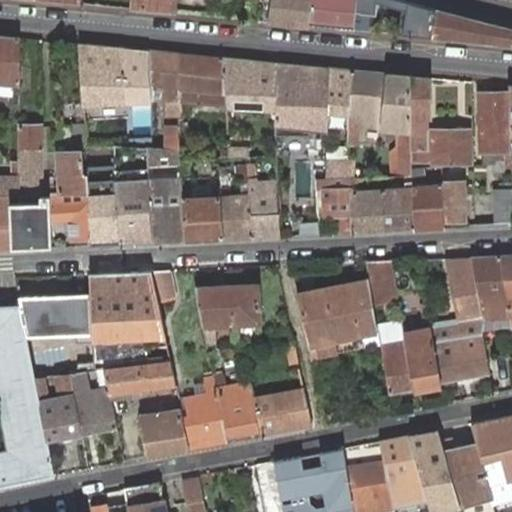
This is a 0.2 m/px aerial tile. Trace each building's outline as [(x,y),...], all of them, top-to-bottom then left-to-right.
[(132,0),(131,9),(176,13),(177,0),(132,0)] [(248,0),(246,19),(269,22),(309,26),(311,0),(248,0)] [(357,8),(375,10),(376,0),(311,0),(309,26),(355,31),(357,8)] [(411,36),(433,38),(438,9),(418,4),(411,36)] [(511,45),(511,28),(438,9),(433,38),(511,45)] [(0,36),(0,82),(21,85),(21,39),(0,36)] [(125,48),(81,44),(84,101),(84,106),(128,106),(127,87),(125,48)] [(178,54),(151,51),(153,90),(153,101),(182,104),(182,102),(178,54)] [(223,58),(178,54),(182,102),(227,106),(226,98),(223,58)] [(250,60),(223,58),(226,98),(239,99),(247,100),(250,60)] [(280,63),(250,60),(247,100),(278,102),(280,63)] [(277,114),(276,135),(328,136),(328,127),(330,68),(280,63),(278,102),(277,114)] [(354,71),(330,68),(328,127),(349,129),(349,115),(354,71)] [(387,74),(354,71),(349,115),(349,129),(349,143),(357,144),(359,115),(383,118),(387,74)] [(410,76),(387,74),(383,118),(382,129),(399,130),(400,169),(393,169),(394,176),(413,176),(413,168),(413,163),(412,149),(412,137),(412,132),(410,76)] [(430,77),(410,76),(412,132),(412,137),(427,136),(427,118),(431,117),(430,77)] [(511,156),(511,144),(511,93),(480,94),(481,153),(487,152),(487,145),(504,144),(504,160),(494,160),(494,170),(511,170),(511,156)] [(238,112),(277,114),(278,102),(247,100),(239,99),(238,112)] [(167,125),(167,150),(180,151),(180,143),(179,128),(178,125),(167,125)] [(20,161),(20,176),(20,196),(22,196),(40,196),(42,195),(42,127),(20,126),(20,161)] [(80,144),(87,144),(86,126),(75,127),(76,145),(80,144)] [(432,150),(412,149),(413,163),(470,164),(470,130),(432,130),(432,150)] [(250,139),(229,140),(229,156),(229,157),(248,157),(251,156),(250,139)] [(58,153),(61,195),(89,194),(89,191),(88,173),(85,174),(84,152),(87,151),(87,147),(87,144),(80,144),(80,151),(58,153)] [(117,180),(121,244),(153,243),(148,148),(128,146),(115,144),(117,180)] [(148,148),(153,243),(187,241),(184,200),(181,161),(180,151),(167,150),(155,148),(148,148)] [(328,149),(328,159),(348,160),(348,150),(328,149)] [(348,160),(328,159),(327,179),(353,178),(354,160),(348,160)] [(10,161),(10,177),(20,176),(20,161),(10,161)] [(250,198),(253,238),(281,237),(278,183),(261,184),(261,180),(256,180),(256,163),(248,163),(250,198)] [(101,166),(90,167),(91,183),(102,182),(101,166)] [(232,170),(222,171),(223,188),(234,187),(232,170)] [(10,177),(0,176),(0,196),(0,197),(20,196),(20,176),(10,177)] [(341,216),(342,233),(355,232),(355,192),(355,182),(355,178),(353,178),(327,179),(317,179),(318,190),(323,190),(325,217),(341,216)] [(92,240),(93,246),(121,244),(117,180),(111,181),(112,190),(89,191),(89,194),(92,240)] [(443,187),(444,221),(465,220),(464,182),(443,182),(443,187)] [(184,200),(187,241),(224,240),(221,200),(222,197),(221,186),(212,187),(213,198),(184,200)] [(413,188),(415,228),(445,226),(444,221),(443,187),(413,188)] [(385,190),(385,230),(415,228),(413,188),(385,190)] [(355,192),(355,232),(385,230),(385,190),(355,192)] [(495,197),(495,223),(511,222),(511,190),(494,191),(495,197)] [(51,195),(52,222),(70,222),(71,241),(92,240),(89,194),(61,195),(51,195)] [(11,231),(12,250),(53,248),(52,222),(51,195),(42,195),(40,196),(41,202),(22,203),(10,203),(11,231)] [(0,250),(12,250),(11,231),(10,213),(1,213),(0,197),(0,196),(0,250)] [(480,198),(480,225),(495,223),(495,197),(480,198)] [(221,200),(224,240),(253,238),(250,198),(221,200)] [(511,255),(500,256),(510,311),(511,311),(511,255)] [(510,311),(500,256),(472,257),(478,287),(484,317),(484,321),(483,330),(494,329),(492,312),(510,311)] [(478,287),(472,257),(449,258),(461,325),(484,321),(484,317),(478,287)] [(389,291),(383,260),(367,261),(371,280),(373,294),(389,291)] [(177,299),(170,270),(152,270),(156,291),(158,302),(177,299)] [(377,320),(373,294),(371,280),(297,295),(301,308),(309,346),(335,342),(342,340),(362,336),(380,333),(378,327),(377,320)] [(63,284),(18,286),(22,306),(25,325),(70,322),(63,284)] [(258,285),(196,288),(203,326),(212,325),(260,322),(258,285)] [(165,333),(158,302),(156,291),(92,294),(94,337),(105,336),(165,333)] [(0,487),(55,477),(47,442),(35,379),(28,340),(27,335),(25,325),(22,306),(0,306),(0,410),(8,454),(0,456),(0,487)] [(511,325),(510,311),(492,312),(494,329),(511,327),(511,325)] [(431,329),(429,315),(423,316),(426,330),(405,333),(406,340),(415,388),(441,384),(434,342),(432,330),(431,329)] [(483,330),(484,321),(461,325),(432,330),(434,342),(483,333),(483,330)] [(381,345),(390,392),(415,388),(406,340),(405,333),(403,322),(378,327),(380,333),(381,345)] [(212,325),(203,326),(206,340),(212,340),(212,325)] [(46,331),(27,335),(28,340),(31,355),(50,352),(46,331)] [(434,342),(441,384),(490,375),(483,333),(434,342)] [(105,336),(94,337),(95,358),(106,357),(105,336)] [(362,336),(342,340),(345,355),(364,352),(362,336)] [(295,341),(286,342),(290,362),(299,360),(295,341)] [(335,342),(309,346),(312,358),(337,353),(335,342)] [(176,385),(171,360),(105,368),(111,398),(141,394),(141,390),(176,385)] [(70,373),(83,435),(118,428),(111,398),(105,368),(98,370),(102,390),(90,392),(85,371),(70,373)] [(35,379),(47,442),(83,435),(70,373),(57,376),(61,399),(49,401),(45,377),(35,379)] [(183,417),(190,450),(228,442),(219,400),(217,391),(214,379),(213,376),(204,378),(208,392),(186,397),(189,415),(183,417)] [(214,379),(217,391),(228,388),(226,376),(214,379)] [(219,400),(228,442),(263,436),(255,399),(252,383),(228,388),(217,391),(219,400)] [(255,399),(263,436),(313,426),(305,389),(255,399)] [(140,423),(148,458),(190,450),(183,417),(182,410),(140,417),(141,423),(140,423)] [(444,449),(438,430),(409,435),(416,456),(423,480),(430,502),(433,511),(460,504),(457,494),(455,484),(444,449)] [(416,456),(409,435),(381,440),(385,463),(386,468),(390,487),(395,509),(430,502),(423,480),(416,456)] [(495,511),(484,476),(475,442),(444,449),(455,484),(457,494),(460,504),(462,511),(495,511)] [(283,511),(278,483),(274,461),(258,464),(262,486),(266,511),(283,511)] [(386,468),(385,463),(348,469),(349,474),(386,468)] [(355,511),(395,511),(395,509),(390,487),(386,468),(349,474),(349,481),(355,511)] [(205,511),(198,478),(183,481),(186,498),(187,504),(188,511),(205,511)] [(165,511),(161,482),(125,488),(129,511),(165,511)]
